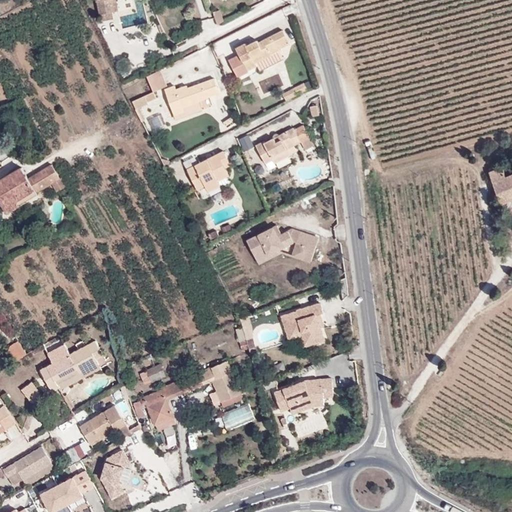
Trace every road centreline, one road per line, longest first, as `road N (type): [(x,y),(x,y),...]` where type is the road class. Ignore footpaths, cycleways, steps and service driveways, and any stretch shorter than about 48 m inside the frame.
road 1 (tertiary): [(310,0),(346,136),(381,416)]
road 2 (track): [(381,416),(400,410),(484,288),(511,262)]
road 3 (primary): [(345,471),(221,511)]
